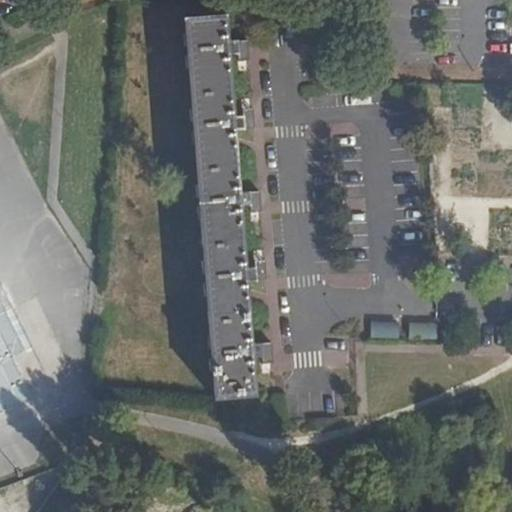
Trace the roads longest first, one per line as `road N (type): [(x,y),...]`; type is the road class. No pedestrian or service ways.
road 1 (residential): [(284,51),(303,305)]
road 2 (residential): [(303,305),(511,304)]
